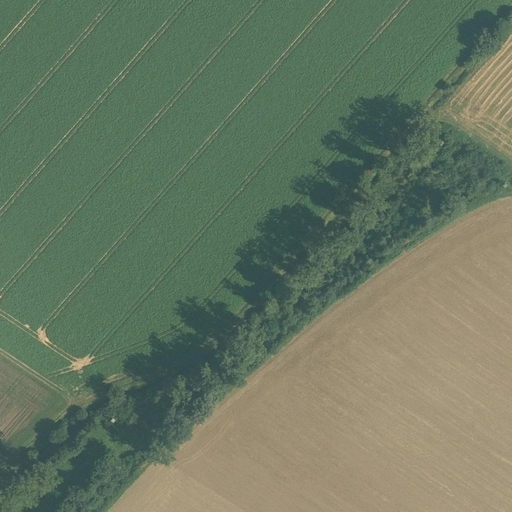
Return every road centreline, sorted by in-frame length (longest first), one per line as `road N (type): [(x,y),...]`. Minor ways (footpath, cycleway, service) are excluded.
road 1 (track): [(511,3),(214,340),(182,363),(78,403),(0,475)]
road 2 (track): [(108,511),(286,332),(508,163)]
